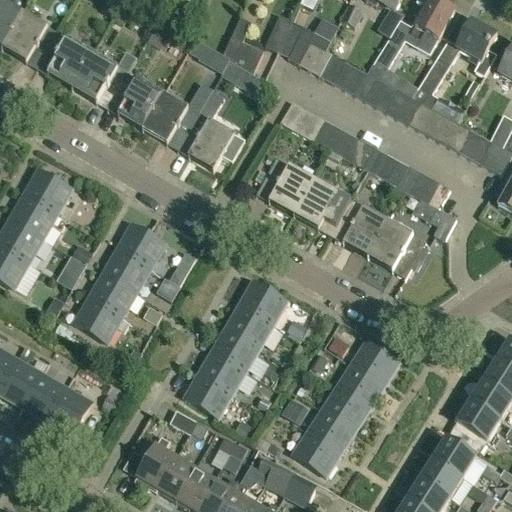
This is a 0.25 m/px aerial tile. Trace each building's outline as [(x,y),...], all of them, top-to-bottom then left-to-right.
[(305,0),(304,6),(319,10),(321,0),(305,0)] [(394,15),(403,0),(367,0),(365,3),(375,10),(378,5),(394,15)] [(0,51),(2,53),(23,16),(0,2),(0,51)] [(404,43),(416,50),(424,35),(438,43),(454,15),(431,2),(424,15),(421,14),(404,43)] [(356,31),(363,15),(349,8),(342,25),(356,31)] [(2,53),(38,73),(59,37),(23,16),(2,53)] [(322,21),(321,39),(334,40),(336,22),(322,21)] [(241,22),(224,61),(253,79),(263,57),(243,48),(252,27),(241,22)] [(496,60),(488,55),(497,39),(471,24),(455,52),(478,66),(472,75),(482,81),(496,60)] [(289,63),(301,41),(298,40),(302,31),(292,26),(278,55),(288,60),(287,61),(289,63)] [(153,40),(167,48),(174,35),(160,27),(153,40)] [(73,94),(94,57),(59,37),(38,73),(73,94)] [(300,68),(311,47),(301,41),(289,63),(300,68)] [(403,50),(390,42),(373,70),(386,77),(403,50)] [(311,47),(300,68),(309,73),(321,52),(311,47)] [(189,60),(200,66),(206,53),(196,48),(189,60)] [(319,79),(331,58),(321,52),(309,73),(319,79)] [(511,84),(511,52),(499,77),(511,84)] [(73,94),(108,114),(130,77),(120,72),(94,57),(73,94)] [(128,58),(120,72),(130,77),(138,63),(128,58)] [(331,58),(319,79),(333,87),(345,66),(331,58)] [(418,106),(429,112),(432,114),(439,103),(432,99),(450,70),(438,62),(412,103),(418,106)] [(343,92),(355,71),(345,66),(333,87),(343,92)] [(258,85),(229,68),(222,80),(251,97),(258,85)] [(354,98),(366,77),(355,71),(343,92),(354,98)] [(130,77),(108,114),(144,135),(165,98),(130,77)] [(366,77),(354,98),(364,104),(376,83),(366,77)] [(376,83),(364,104),(374,110),(386,88),(376,83)] [(144,135),(178,155),(213,93),(203,88),(190,112),(165,98),(144,135)] [(386,88),(374,110),(385,115),(396,94),(386,88)] [(233,168),(246,144),(210,124),(224,99),(213,93),(178,155),(214,176),(222,162),(233,168)] [(395,121),(407,100),(396,94),(385,115),(395,121)] [(418,106),(412,103),(407,100),(395,121),(406,127),(418,106)] [(281,127),(291,133),(303,111),(292,105),(281,127)] [(417,133),(429,112),(418,106),(406,127),(417,133)] [(302,139),(314,117),(303,111),(291,133),(302,139)] [(439,117),(432,114),(429,112),(417,133),(427,139),(439,117)] [(302,139),(313,145),(324,123),(314,117),(302,139)] [(438,145),(449,123),(439,117),(427,139),(438,145)] [(490,146),(492,146),(502,152),(503,153),(511,135),(511,124),(504,120),(490,146)] [(323,151),(335,129),(324,123),(313,145),(323,151)] [(449,123),(438,145),(448,150),(460,129),(449,123)] [(345,134),(335,129),(323,151),(333,156),(345,134)] [(460,129),(448,150),(459,156),(470,135),(460,129)] [(333,156),(344,162),(356,140),(345,134),(333,156)] [(459,156),(469,162),(481,141),(470,135),(459,156)] [(511,135),(503,153),(511,157),(511,135)] [(354,168),(366,146),(356,140),(344,162),(354,168)] [(469,162),(480,168),(492,146),(490,146),(481,141),(469,162)] [(354,168),(364,173),(376,152),(366,146),(354,168)] [(490,174),(502,152),(492,146),(480,168),(490,174)] [(375,180),(387,158),(376,152),(364,173),(375,180)] [(511,157),(503,153),(502,152),(490,174),(501,180),(511,160),(511,157)] [(375,180),(386,185),(398,164),(387,158),(375,180)] [(294,221),(314,184),(276,163),(256,200),(294,221)] [(398,164),(386,185),(396,191),(408,169),(398,164)] [(396,191),(407,197),(418,175),(408,169),(396,191)] [(23,199),(57,219),(71,195),(37,175),(23,199)] [(417,203),(429,181),(418,175),(407,197),(417,203)] [(417,203),(427,209),(440,187),(429,181),(417,203)] [(511,183),(498,209),(511,217),(511,183)] [(351,204),(314,184),(294,221),(331,241),(351,204)] [(438,215),(450,193),(440,187),(427,209),(438,215)] [(9,224),(43,244),(57,219),(23,199),(9,224)] [(331,241),(368,262),(380,241),(388,225),(351,204),(331,241)] [(445,208),(435,218),(449,230),(458,220),(445,208)] [(0,238),(0,251),(28,268),(43,244),(9,224),(0,238)] [(405,283),(426,246),(388,225),(380,241),(368,262),(405,283)] [(117,254),(150,274),(164,249),(131,230),(117,254)] [(28,268),(0,251),(0,284),(14,293),(28,268)] [(103,279),(136,298),(150,274),(117,254),(103,279)] [(74,296),(95,276),(78,257),(56,277),(74,296)] [(158,278),(148,303),(175,314),(185,289),(158,278)] [(88,303),(122,323),(136,298),(103,279),(88,303)] [(273,330),(287,307),(253,287),(240,310),(273,330)] [(122,323),(88,303),(74,328),(108,347),(122,323)] [(273,330),(240,310),(226,333),(260,353),(273,330)] [(260,353),(226,333),(212,356),(246,376),(260,353)] [(511,375),(511,346),(510,345),(497,365),(511,375)] [(351,369),(385,391),(400,369),(366,347),(351,369)] [(0,396),(19,364),(0,353),(0,396)] [(199,379),(232,399),(246,376),(212,356),(199,379)] [(43,378),(19,364),(0,396),(0,397),(24,411),(43,378)] [(511,375),(497,365),(484,386),(511,404),(511,375)] [(385,391),(351,369),(337,392),(371,414),(385,391)] [(67,393),(43,378),(24,411),(48,426),(67,393)] [(232,399),(199,379),(185,402),(219,422),(232,399)] [(511,407),(511,404),(484,386),(470,406),(501,426),(511,407)] [(371,414),(337,392),(323,414),(357,436),(371,414)] [(92,407),(67,393),(48,426),(72,440),(92,407)] [(501,426),(470,406),(457,427),(487,446),(501,426)] [(357,436),(323,414),(308,437),(342,459),(357,436)] [(191,438),(197,427),(177,416),(171,429),(190,439),(191,438)] [(197,427),(191,438),(202,444),(208,433),(197,427)] [(342,459),(308,437),(294,459),(328,481),(342,459)] [(171,447),(162,442),(135,486),(136,489),(146,495),(149,494),(151,491),(157,495),(177,462),(165,456),(171,447)] [(230,459),(236,449),(225,442),(219,453),(230,459)] [(464,483),(477,463),(446,443),(433,463),(464,483)] [(236,449),(230,459),(241,466),(248,455),(236,449)] [(157,495),(177,507),(196,474),(177,462),(157,495)] [(258,477),(269,483),(277,469),(265,463),(258,477)] [(464,483),(433,463),(420,484),(451,503),(464,483)] [(285,500),(296,481),(297,480),(277,469),(269,483),(264,491),(284,502),(285,500)] [(482,478),(496,487),(501,479),(487,470),(482,478)] [(185,511),(199,511),(215,485),(196,474),(177,507),(185,511)] [(296,481),(285,500),(306,511),(317,493),(296,481)] [(226,492),(215,485),(199,511),(225,511),(234,496),(239,488),(231,483),(226,492)] [(444,511),(451,503),(420,484),(407,504),(419,511),(444,511)] [(251,511),(254,508),(243,502),(248,493),(239,488),(234,496),(225,511),(251,511)] [(469,498),(483,507),(488,499),(474,490),(469,498)]
